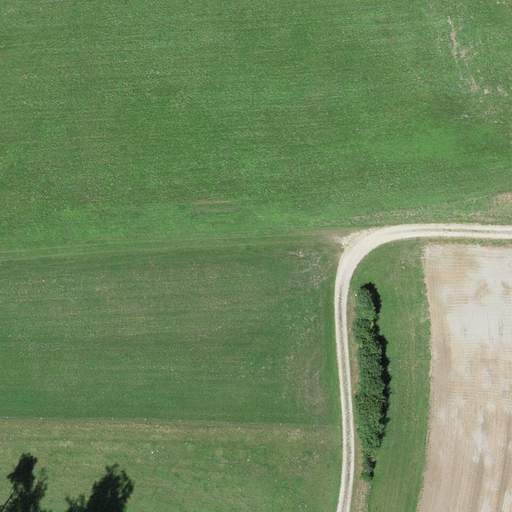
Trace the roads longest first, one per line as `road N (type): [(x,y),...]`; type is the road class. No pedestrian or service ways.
road 1 (track): [(340,511),(346,428),(335,313),(344,263),(359,243),(398,230),(511,232)]
road 2 (track): [(359,243),(0,256)]
